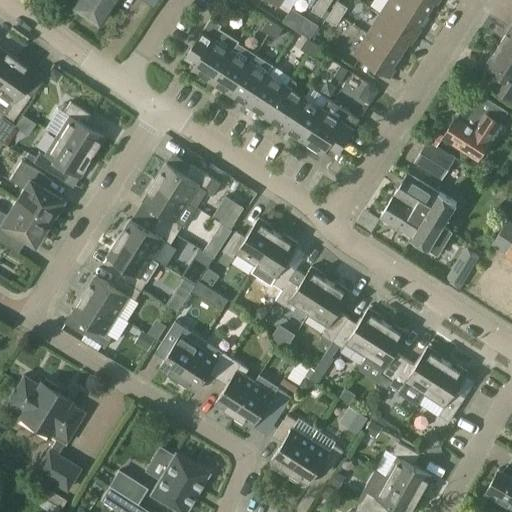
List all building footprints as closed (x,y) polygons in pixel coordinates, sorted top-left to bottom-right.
[(74,0),(72,4),(98,23),(114,0),(74,0)] [(404,0),(388,0),(380,13),(414,34),(427,14),(404,0)] [(404,0),(427,14),(435,0),(404,0)] [(322,16),(328,7),(318,1),(312,10),(322,16)] [(332,10),(342,16),(348,7),(338,1),(332,10)] [(336,26),(342,16),(332,10),(326,19),(336,26)] [(380,13),(367,33),(401,55),(414,34),(380,13)] [(196,63),(193,67),(214,81),(239,42),(240,41),(219,27),(221,24),(211,17),(194,44),(193,44),(204,51),(196,63)] [(317,25),(304,17),(297,28),(309,36),(317,25)] [(269,18),(262,29),(269,34),(276,23),(269,18)] [(276,23),(269,34),(277,38),(283,27),(276,23)] [(511,23),(500,42),(511,50),(511,23)] [(388,75),(401,55),(367,33),(354,54),(388,75)] [(300,49),(308,53),(314,42),(307,38),(300,49)] [(239,42),(214,81),(232,92),(257,54),(239,42)] [(322,47),(314,42),(308,53),(315,58),(322,47)] [(511,50),(500,42),(485,64),(495,71),(488,82),(511,97),(511,50)] [(0,80),(16,58),(0,47),(0,80)] [(257,54),(232,92),(249,104),(275,66),(257,54)] [(2,115),(0,117),(0,144),(14,124),(11,122),(11,121),(30,94),(21,88),(34,71),(16,58),(0,80),(0,109),(4,112),(2,115)] [(341,81),(348,70),(341,65),(334,76),(341,81)] [(275,66),(249,104),(267,116),(292,78),(293,77),(275,66)] [(53,68),(49,75),(54,79),(58,78),(61,73),(53,68)] [(292,78),(267,116),(286,127),(305,97),(294,90),(297,86),(296,81),(292,78)] [(369,83),(360,97),(370,103),(371,101),(379,90),(369,83)] [(305,97),(286,127),(304,139),(329,99),(311,87),(305,97)] [(474,88),(444,135),(478,158),(509,111),(474,88)] [(329,99),(304,139),(324,153),(325,151),(335,136),(344,142),(344,143),(360,119),(329,99)] [(69,115),(56,135),(89,155),(95,146),(97,147),(104,136),(85,124),(91,114),(70,101),(63,112),(69,115)] [(434,130),(429,139),(437,144),(442,135),(434,130)] [(89,155),(56,135),(44,154),(39,151),(32,161),(53,174),(60,164),(79,176),(85,166),(83,165),(89,155)] [(428,141),(415,161),(437,175),(450,154),(428,141)] [(23,187),(17,198),(50,218),(52,214),(57,214),(62,206),(60,202),(62,199),(39,184),(45,174),(21,159),(9,179),(23,187)] [(159,174),(155,181),(159,183),(195,205),(196,206),(207,190),(213,194),(215,192),(221,182),(191,163),(185,173),(167,162),(159,174)] [(407,173),(395,194),(443,224),(456,202),(441,193),(440,193),(407,173)] [(155,181),(143,199),(161,211),(155,220),(159,223),(177,233),(182,225),(184,226),(196,206),(195,205),(159,183),(155,181)] [(395,194),(381,216),(414,236),(413,237),(439,253),(453,230),(443,224),(395,194)] [(226,196),(215,214),(231,224),(242,207),(226,196)] [(50,218),(17,198),(7,214),(0,209),(0,241),(4,244),(12,230),(34,244),(36,241),(40,241),(45,232),(43,228),(50,218)] [(511,210),(492,242),(511,255),(511,210)] [(237,251),(257,264),(277,232),(268,226),(269,224),(259,217),(247,237),(236,230),(223,251),(233,257),(237,251)] [(131,218),(120,237),(142,251),(149,255),(152,257),(159,262),(163,264),(175,246),(184,251),(186,248),(187,249),(191,242),(177,233),(159,223),(155,220),(149,229),(131,218)] [(283,288),(289,278),(296,268),(286,262),(298,243),(288,236),(287,238),(277,232),(257,264),(276,276),(273,282),(283,288)] [(485,233),(476,239),(479,244),(488,239),(485,233)] [(126,267),(120,276),(141,290),(159,262),(120,237),(108,256),(126,267)] [(212,237),(204,250),(214,256),(222,244),(212,237)] [(466,248),(447,279),(460,287),(479,256),(466,248)] [(276,298),(275,300),(286,306),(287,305),(290,300),(309,312),(330,280),(320,274),(322,272),(312,266),(306,275),(296,268),(289,278),(283,288),(276,298)] [(208,267),(200,280),(209,286),(211,288),(220,275),(208,267)] [(141,290),(120,276),(114,286),(96,274),(84,293),(117,314),(129,295),(135,300),(141,290)] [(184,278),(180,285),(191,292),(195,284),(184,278)] [(199,279),(192,290),(202,297),(209,286),(200,280),(199,279)] [(330,280),(309,312),(329,325),(323,334),(317,343),(327,349),(333,340),(346,320),(336,313),(344,302),(351,291),(341,285),(339,287),(330,280)] [(84,293),(72,312),(90,323),(85,333),(86,333),(102,344),(106,346),(112,336),(118,339),(129,321),(127,320),(117,314),(84,293)] [(257,308),(254,313),(262,318),(267,310),(262,307),(257,308)] [(356,326),(346,320),(333,340),(339,344),(343,347),(347,341),(366,354),(387,322),(377,316),(379,314),(368,307),(356,326)] [(160,364),(178,377),(204,337),(176,319),(162,341),(171,347),(160,364)] [(387,322),(366,354),(385,366),(382,372),(392,379),(405,358),(395,352),(408,332),(398,326),(396,328),(387,322)] [(290,342),(295,332),(279,324),(274,334),(290,342)] [(142,331),(136,341),(148,349),(154,339),(142,331)] [(218,377),(232,355),(204,337),(178,377),(197,389),(209,371),(218,377)] [(333,340),(327,349),(334,353),(339,344),(333,340)] [(392,379),(388,384),(399,391),(398,392),(417,405),(419,403),(425,392),(446,360),(437,354),(438,352),(428,345),(415,364),(405,358),(392,379)] [(249,367),(232,355),(218,377),(227,383),(216,401),(234,413),(255,380),(245,374),(249,367)] [(300,383),(311,365),(299,358),(288,376),(300,383)] [(425,392),(419,403),(438,415),(439,414),(449,420),(465,396),(455,390),(465,374),(467,371),(457,364),(456,366),(446,360),(425,392)] [(318,363),(310,377),(318,383),(327,369),(325,367),(318,363)] [(19,415),(49,433),(55,437),(36,469),(66,488),(79,466),(58,453),(83,411),(69,402),(71,399),(56,390),(58,386),(45,378),(43,381),(40,380),(38,383),(23,374),(6,403),(21,411),(19,415)] [(255,380),(234,413),(253,425),(264,407),(274,413),(288,392),(278,386),(260,374),(255,380)] [(306,377),(301,385),(305,388),(312,386),(314,382),(306,377)] [(340,420),(357,430),(367,415),(350,405),(340,420)] [(375,407),(370,415),(378,421),(381,417),(382,415),(381,411),(375,407)] [(290,470),(311,438),(293,426),(297,419),(287,413),(274,435),(283,441),(272,458),(272,459),(271,461),(272,465),(284,473),(288,472),(290,470)] [(371,419),(365,429),(376,437),(383,426),(371,419)] [(437,435),(426,437),(427,445),(438,443),(437,435)] [(330,450),(311,438),(290,470),(291,471),(289,473),(291,477),(303,485),(307,484),(308,482),(309,483),(320,465),(330,471),(344,449),(334,443),(330,450)] [(387,475),(421,494),(426,484),(428,485),(434,475),(414,464),(420,453),(398,441),(393,452),(398,455),(387,475)] [(175,451),(151,492),(184,511),(208,471),(175,451)] [(119,468),(109,484),(136,502),(147,486),(119,468)] [(511,474),(499,468),(486,491),(511,505),(511,474)] [(337,473),(332,483),(339,486),(344,476),(337,473)] [(367,490),(361,501),(380,511),(387,511),(391,505),(404,511),(413,511),(417,505),(415,504),(421,494),(387,475),(376,495),(367,490)] [(109,484),(101,496),(126,511),(137,511),(142,505),(136,502),(109,484)] [(329,486),(323,496),(330,500),(335,490),(329,486)] [(89,491),(81,504),(85,507),(94,493),(89,491)] [(347,511),(380,511),(361,501),(355,511),(354,511),(351,510),(347,511)]
